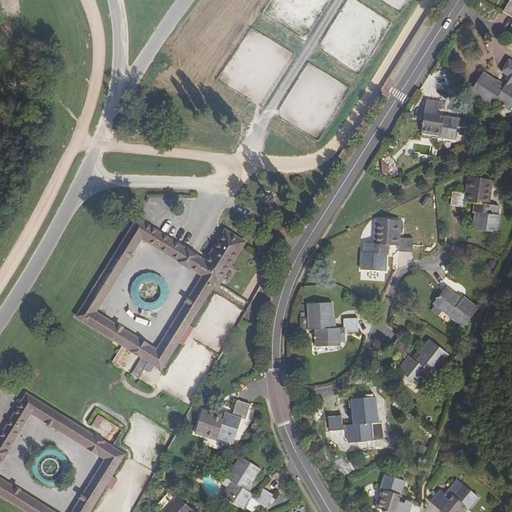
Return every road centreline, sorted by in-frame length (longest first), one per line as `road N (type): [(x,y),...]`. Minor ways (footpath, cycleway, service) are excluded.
road 1 (tertiary): [(453,7),(282,291),(270,345),(276,399)]
road 2 (unknown): [(83,0),(98,58),(92,117),(82,151),(0,293)]
road 3 (track): [(244,170),(315,170),(326,161),(430,0)]
road 4 (residential): [(438,258),(398,274),(345,384),(276,399)]
road 5 (tertiary): [(276,399),(289,440),(331,511)]
